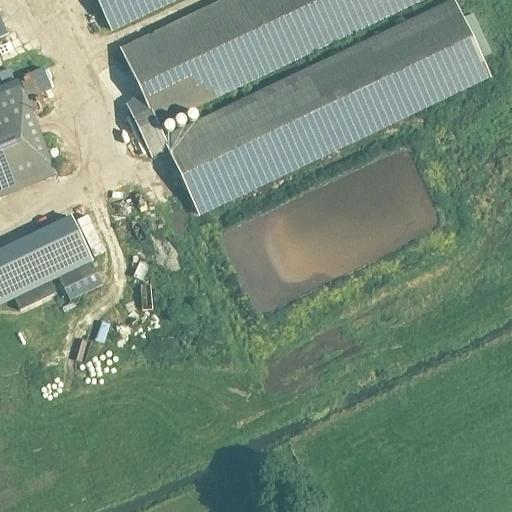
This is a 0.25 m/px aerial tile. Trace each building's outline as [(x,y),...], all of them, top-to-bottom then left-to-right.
[(95,0),(110,30),(172,0),(95,0)] [(453,3),(162,140),(155,125),(418,0),(227,0),(120,51),(142,98),(126,106),(150,156),(165,149),(196,215),(488,76),(453,3)] [(0,198),(54,177),(17,84),(0,90),(0,198)] [(69,219),(0,251),(0,305),(57,278),(63,289),(96,274),(90,262),(69,219)] [(86,356),(182,317),(152,243),(125,254),(139,288),(92,308),(88,298),(74,304),(70,296),(63,299),(61,293),(20,309),(34,343),(90,320),(96,336),(81,342),(86,356)] [(194,248),(200,265),(216,259),(210,243),(194,248)] [(185,303),(212,294),(203,267),(175,276),(185,303)]
